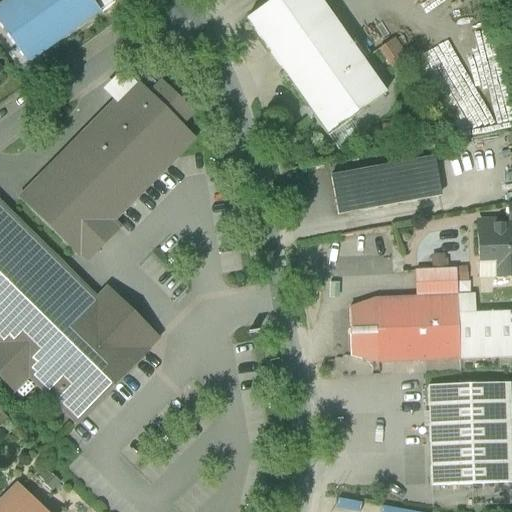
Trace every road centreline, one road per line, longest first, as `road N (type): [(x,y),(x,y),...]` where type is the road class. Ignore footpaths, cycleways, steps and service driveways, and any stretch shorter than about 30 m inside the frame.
road 1 (residential): [(295,511),(304,433),(255,169),(190,1)]
road 2 (residential): [(190,1),(0,135)]
